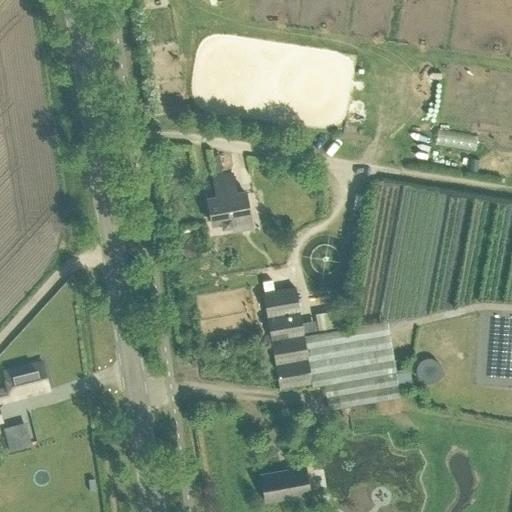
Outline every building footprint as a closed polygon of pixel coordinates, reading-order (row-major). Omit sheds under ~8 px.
[(247,192),(237,194),(233,173),(214,176),(218,197),(208,199),(212,221),(222,219),(223,226),(233,224),(232,217),(250,214),(247,192)] [(324,379),(328,404),(400,391),(387,315),(303,330),(295,287),(264,292),(280,387),(324,379)] [(323,318),(339,316),(337,304),(320,306),(323,318)] [(3,370),(7,387),(0,388),(0,421),(1,421),(0,417),(0,401),(48,389),(41,361),(3,370)] [(262,496),(265,496),(266,500),(294,496),(294,499),(310,496),(304,463),(288,466),(289,469),(262,474),(262,479),(259,479),(259,488),(262,496)]
